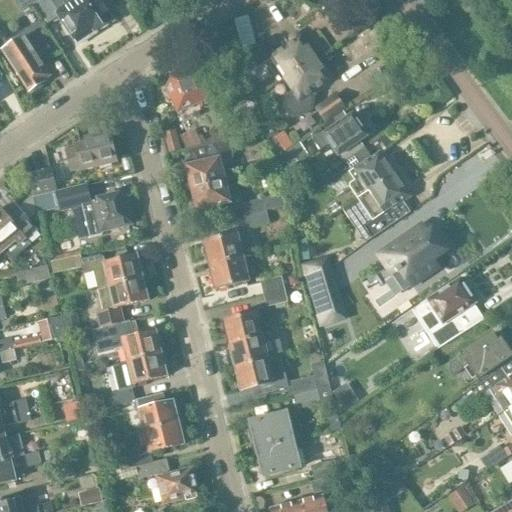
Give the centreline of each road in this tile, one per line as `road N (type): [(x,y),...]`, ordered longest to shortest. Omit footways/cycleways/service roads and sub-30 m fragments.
road 1 (residential): [(234,511),(125,67)]
road 2 (residential): [(511,148),(401,0)]
road 3 (residential): [(125,67),(0,156)]
road 4 (residential): [(225,0),(125,67)]
